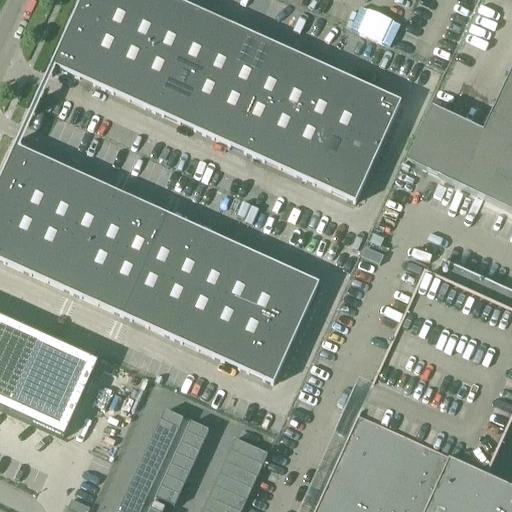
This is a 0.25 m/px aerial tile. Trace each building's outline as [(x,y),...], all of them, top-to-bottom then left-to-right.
[(77,12),(74,18),(100,30),(114,0),(84,0),(79,13),(77,12)] [(114,0),(100,30),(126,42),(144,0),(114,0)] [(151,53),(174,2),(168,0),(144,0),(126,42),(151,53)] [(151,53),(176,64),(199,14),(174,2),(151,53)] [(201,76),(224,25),(199,14),(176,64),(201,76)] [(78,80),(100,30),(74,18),(72,23),(73,24),(53,69),(78,80)] [(201,76),(226,87),(249,37),(224,25),(201,76)] [(78,80),(100,90),(103,91),(126,42),(100,30),(78,80)] [(274,48),(249,37),(226,87),(251,98),(274,48)] [(103,91),(125,101),(128,103),(151,53),(126,42),(103,91)] [(299,60),(274,48),(251,98),(277,110),(299,60)] [(153,114),(176,64),(151,53),(128,103),(150,113),(153,114)] [(277,110),(302,121),(324,71),(299,60),(277,110)] [(179,126),(201,76),(176,64),(153,114),(175,124),(179,126)] [(302,121),(327,133),(349,83),(324,71),(302,121)] [(511,71),(498,103),(511,109),(511,71)] [(204,137),(226,87),(201,76),(179,126),(200,135),(204,137)] [(375,94),(349,83),(327,133),(352,144),(375,94)] [(229,148),(251,98),(226,87),(204,137),(225,147),(229,148)] [(375,94),(352,144),(381,157),(403,107),(375,94)] [(251,158),(254,160),(277,110),(251,98),(229,148),(251,158)] [(511,109),(498,103),(482,135),(511,149),(511,109)] [(302,121),(277,110),(254,160),(276,170),(279,171),(302,121)] [(432,111),(406,166),(511,215),(511,149),(482,135),(432,111)] [(302,121),(279,171),(301,181),(304,183),(327,133),(302,121)] [(326,193),(329,194),(352,144),(327,133),(304,183),(326,193)] [(358,207),(381,157),(352,144),(329,194),(358,207)] [(13,154),(0,183),(0,203),(19,212),(42,162),(23,153),(15,150),(13,154)] [(45,163),(42,162),(19,212),(44,223),(67,173),(45,163)] [(44,223),(69,235),(92,184),(70,174),(67,173),(44,223)] [(69,235),(94,246),(117,196),(95,186),(92,184),(69,235)] [(121,197),(117,196),(94,246),(119,258),(142,207),(121,197)] [(0,253),(19,212),(0,203),(0,253)] [(119,258),(145,269),(168,218),(146,209),(142,207),(119,258)] [(44,223),(19,212),(0,253),(0,263),(21,273),(44,223)] [(168,218),(145,269),(170,280),(193,230),(171,220),(168,218)] [(44,223),(21,273),(25,275),(47,285),(69,235),(44,223)] [(196,231),(193,230),(170,280),(195,292),(218,241),(196,231)] [(72,296),(94,246),(69,235),(47,285),(50,286),(72,296)] [(195,292),(220,303),(243,252),(221,243),(218,241),(195,292)] [(97,308),(119,258),(94,246),(72,296),(75,298),(97,308)] [(220,303),(245,314),(268,264),(246,254),(243,252),(220,303)] [(145,269),(119,258),(97,308),(100,309),(122,319),(145,269)] [(511,423),(511,294),(442,262),(434,281),(424,276),(316,511),(511,511),(511,493),(486,481),(511,423)] [(271,265),(268,264),(245,314),(270,326),(293,275),(271,265)] [(147,330),(170,280),(145,269),(122,319),(125,320),(147,330)] [(319,287),(297,277),(293,275),(270,326),(296,337),(319,287)] [(147,330),(151,332),(172,342),(195,292),(170,280),(147,330)] [(195,292),(172,342),(176,343),(197,353),(220,303),(195,292)] [(223,364),(245,314),(220,303),(197,353),(201,355),(223,364)] [(223,364),(226,366),(248,376),(270,326),(245,314),(223,364)] [(0,411),(64,440),(98,364),(0,319),(0,411)] [(273,387),(296,337),(270,326),(248,376),(251,377),(273,387)] [(164,511),(165,511),(153,505),(155,501),(174,509),(209,433),(165,413),(119,511),(164,511)] [(229,453),(262,468),(267,456),(235,441),(229,453)] [(262,468),(229,453),(224,465),(256,480),(262,468)] [(256,480),(224,465),(218,477),(251,492),(256,480)] [(246,503),(251,492),(218,477),(213,489),(246,503)] [(233,511),(241,511),(246,503),(213,489),(208,500),(233,511)] [(233,511),(208,500),(202,511),(233,511)]
